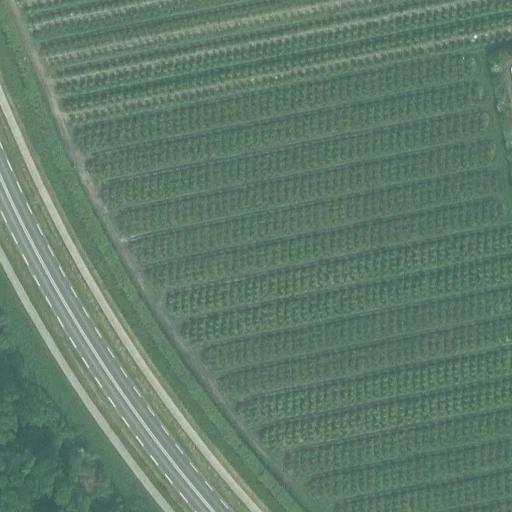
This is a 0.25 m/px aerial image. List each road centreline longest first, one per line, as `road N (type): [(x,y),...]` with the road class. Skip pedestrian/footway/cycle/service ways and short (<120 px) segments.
road 1 (track): [(315,511),(280,477),(141,288),(4,0)]
road 2 (primary): [(214,511),(114,384),(39,253),(0,162)]
